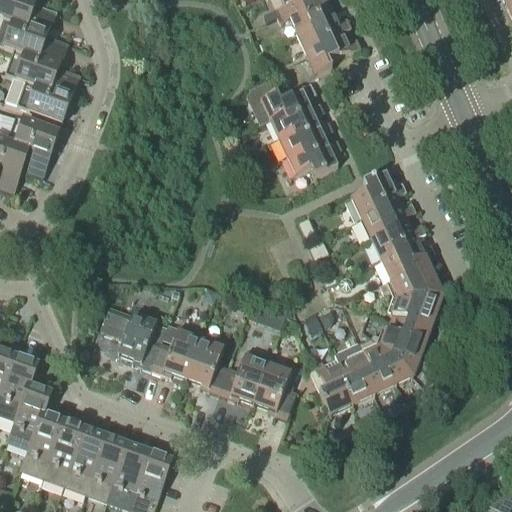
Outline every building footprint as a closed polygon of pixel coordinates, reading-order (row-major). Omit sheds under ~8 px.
[(31,10),(32,10),(35,0),(0,0),(0,23),(2,24),(12,28),(12,27),(23,31),(31,10)] [(274,21),(320,0),(276,0),(281,10),(261,20),(264,26),(274,22),(274,21)] [(305,25),(329,14),(322,0),(320,0),(274,21),(274,22),(277,28),(287,24),(294,38),(308,31),(305,25)] [(511,0),(499,0),(505,13),(511,10),(511,0)] [(43,41),(44,42),(53,18),(32,10),(31,10),(23,31),(12,27),(12,28),(2,24),(0,31),(0,51),(12,56),(12,55),(35,64),(43,41)] [(335,28),(329,14),(305,25),(308,31),(294,38),(303,59),(317,53),(314,46),(338,35),(339,38),(349,33),(345,24),(335,28)] [(345,49),(339,38),(338,35),(314,46),(317,53),(303,59),(313,81),(329,74),(325,66),(347,56),(348,58),(359,53),(355,45),(345,49)] [(55,73),(56,73),(65,50),(44,42),(43,41),(35,64),(12,55),(12,56),(3,80),(12,83),(23,87),(47,95),(55,73)] [(77,81),(56,73),(55,73),(47,95),(23,87),(12,83),(3,107),(60,128),(77,81)] [(309,116),(308,113),(303,104),(314,99),(309,88),(296,94),(297,97),(288,101),(285,93),(275,98),(271,100),(269,101),(259,105),(269,125),(284,118),(287,126),(309,116)] [(318,108),(308,113),(309,116),(287,126),(284,118),(269,125),(277,144),(293,137),(296,144),(318,135),(317,132),(312,122),(322,118),(318,108)] [(14,122),(5,147),(25,155),(18,177),(39,184),(56,138),(14,122)] [(326,153),(325,150),(321,141),(331,136),(327,127),(317,132),(318,135),(296,144),(293,137),(277,144),(286,162),(302,155),(305,163),(326,153)] [(25,155),(5,147),(0,145),(0,197),(10,201),(18,177),(25,155)] [(335,146),(325,150),(326,153),(305,163),(302,155),(286,162),(295,181),(309,175),(312,182),(335,171),(330,160),(340,155),(335,146)] [(349,203),(359,224),(373,217),(370,211),(393,200),(393,201),(404,197),(399,187),(389,192),(382,178),(360,188),(363,196),(349,203)] [(399,213),(393,201),(393,200),(370,211),(373,217),(359,224),(369,244),(382,238),(379,231),(402,220),(403,222),(413,217),(409,208),(399,213)] [(409,233),(403,222),(402,220),(379,231),(382,238),(369,244),(378,265),(392,258),(388,252),(412,241),(413,242),(423,238),(419,229),(409,233)] [(418,254),(413,242),(412,241),(388,252),(392,258),(378,265),(388,286),(402,279),(399,272),(422,262),(422,263),(433,259),(428,249),(418,254)] [(388,286),(378,291),(382,298),(382,306),(392,310),(415,305),(440,300),(422,263),(422,262),(399,272),(402,279),(388,286)] [(431,325),(440,300),(415,305),(392,310),(386,326),(425,341),(431,325)] [(163,332),(107,312),(99,336),(121,344),(116,358),(132,364),(130,368),(148,374),(158,347),(163,332)] [(419,357),(425,341),(386,326),(381,342),(395,361),(410,382),(419,357)] [(176,333),(164,329),(163,332),(158,347),(148,374),(168,382),(170,378),(183,383),(201,337),(177,328),(176,333)] [(216,399),(226,372),(216,368),(224,345),(201,337),(183,383),(198,388),(197,392),(216,399)] [(395,361),(381,342),(370,339),(368,343),(356,348),(361,359),(368,375),(360,378),(370,400),(392,390),(410,382),(395,361)] [(368,375),(361,359),(356,348),(341,355),(332,359),(334,363),(337,370),(338,370),(344,384),(338,387),(348,410),(370,400),(360,378),(368,375)] [(311,351),(304,355),(310,368),(318,365),(311,351)] [(251,408),(268,361),(245,353),(237,375),(226,372),(216,399),(235,406),(236,402),(251,408)] [(0,393),(12,361),(0,356),(0,393)] [(34,369),(12,361),(0,393),(0,420),(13,425),(26,390),(34,369)] [(269,362),(268,361),(251,408),(265,413),(264,417),(284,424),(294,397),(289,395),(294,380),(291,372),(268,364),(269,362)] [(338,370),(337,370),(334,363),(321,369),(319,365),(310,369),(315,381),(317,380),(323,394),(316,397),(327,420),(348,410),(338,387),(344,384),(338,370)] [(26,454),(40,418),(48,397),(26,390),(13,425),(5,447),(26,454)] [(40,482),(60,426),(40,418),(26,454),(18,475),(40,482)] [(61,490),(82,434),(60,426),(40,482),(61,490)] [(84,498),(105,442),(82,434),(61,490),(84,498)] [(105,506),(125,450),(105,442),(84,498),(105,506)] [(121,511),(126,511),(147,457),(125,450),(105,506),(121,511)] [(151,511),(168,465),(147,457),(126,511),(151,511)]
